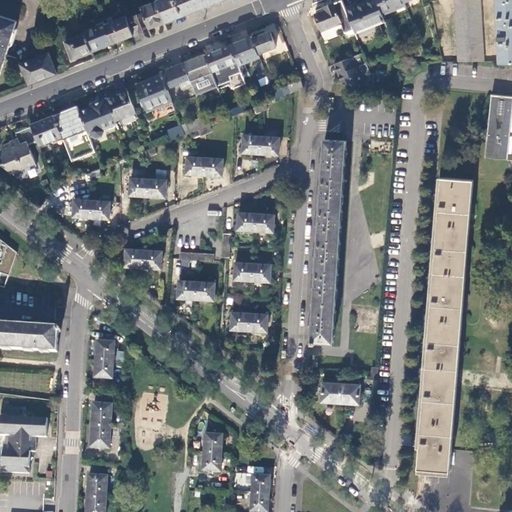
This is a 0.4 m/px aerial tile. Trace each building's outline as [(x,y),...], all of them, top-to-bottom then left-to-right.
[(149,29),(168,21),(159,0),(141,8),(143,13),(149,29)] [(159,0),(168,21),(220,0),(159,0)] [(326,10),(316,14),(322,31),(341,23),(345,33),(354,29),(346,9),(343,0),(325,7),(326,10)] [(383,14),(377,0),(373,0),(367,2),(362,3),(346,9),(354,29),(356,34),(386,22),(383,14)] [(377,0),(383,14),(406,5),(405,2),(403,0),(377,0)] [(455,0),(458,62),(484,62),(481,0),(455,0)] [(511,0),(498,0),(502,62),(511,61),(511,0)] [(149,29),(143,13),(128,19),(134,35),(135,36),(137,41),(142,39),(152,36),(149,29)] [(0,53),(6,55),(17,21),(0,15),(0,53)] [(128,19),(127,16),(105,24),(113,43),(134,35),(128,19)] [(113,43),(105,24),(105,22),(84,31),(85,34),(92,52),(113,43)] [(270,31),(253,38),(259,54),(277,47),(270,31)] [(73,59),(92,52),(85,34),(66,41),(73,59)] [(239,65),(260,57),(259,54),(253,38),(252,36),(231,45),(238,62),(239,65)] [(238,62),(231,45),(205,55),(212,72),(238,62)] [(57,73),(48,53),(21,64),(29,84),(38,81),(57,73)] [(363,53),(339,62),(345,76),(343,76),(345,84),(377,87),(376,74),(371,72),(367,62),(363,53)] [(212,72),(205,55),(184,63),(191,80),(197,95),(218,86),(212,72)] [(191,80),(184,63),(161,73),(162,75),(167,89),(191,80)] [(167,89),(162,75),(137,85),(147,112),(172,102),(167,89)] [(291,93),(304,88),(301,80),(288,85),(291,93)] [(136,111),(128,90),(107,99),(109,102),(116,119),(136,111)] [(511,96),(492,94),(486,157),(508,159),(511,121),(511,96)] [(266,103),(277,99),(275,95),(254,104),(255,107),(261,105),(266,103)] [(116,119),(109,102),(107,103),(106,101),(91,107),(92,109),(81,113),(89,134),(91,133),(92,136),(96,138),(102,136),(104,131),(103,128),(117,122),(116,119)] [(89,134),(81,113),(78,106),(54,115),(63,136),(73,161),(96,152),(89,134)] [(230,117),(245,112),(242,106),(228,112),(230,117)] [(118,126),(139,118),(136,111),(116,119),(117,122),(118,126)] [(210,126),(230,117),(228,112),(207,121),(209,126),(210,126)] [(63,136),(54,115),(31,124),(32,127),(38,141),(40,145),(63,136)] [(205,128),(209,126),(207,121),(184,130),(186,135),(199,130),(205,128)] [(182,126),(174,129),(178,138),(186,135),(184,130),(182,126)] [(38,141),(32,127),(25,131),(24,130),(16,133),(18,138),(10,140),(11,142),(5,145),(3,157),(5,162),(2,163),(14,174),(37,165),(28,144),(38,141)] [(261,154),(262,137),(244,136),(243,152),(261,154)] [(280,138),(262,137),(261,154),(279,155),(280,138)] [(319,159),(319,163),(324,163),(322,187),(318,186),(318,190),(317,194),(322,194),(320,217),(316,217),(316,221),(315,225),(319,225),(318,249),(314,249),(314,252),(313,256),(317,256),(316,280),(312,279),(312,283),(311,287),(315,287),(313,316),(310,315),(309,319),(309,323),(313,323),(312,339),(333,340),(347,141),(325,140),(324,156),(320,156),(319,159)] [(205,175),(206,158),(187,157),(186,174),(205,175)] [(224,159),(206,158),(205,175),(223,176),(224,159)] [(148,196),(149,179),(131,178),(130,195),(148,196)] [(419,468),(450,471),(473,180),(442,178),(440,199),(437,245),(433,291),(429,340),(425,393),(421,440),(419,468)] [(167,180),(149,179),(148,196),(166,198),(167,180)] [(91,218),(92,201),(74,199),(74,216),(91,218)] [(111,202),(92,201),(91,218),(110,219),(111,202)] [(256,231),(257,214),(239,213),(238,230),(256,231)] [(275,215),(257,214),(256,231),(274,232),(275,215)] [(0,271),(10,275),(18,253),(0,239),(0,271)] [(143,267),(144,250),(126,249),(125,266),(143,267)] [(162,251),(144,250),(143,267),(162,269),(162,251)] [(181,253),(181,259),(199,260),(213,261),(214,255),(181,253)] [(235,280),(252,281),(254,264),(236,263),(235,280)] [(254,264),(252,281),(271,282),(272,265),(254,264)] [(178,298),(196,299),(198,282),(179,281),(178,298)] [(198,282),(196,299),(214,300),(215,283),(198,282)] [(231,329),(249,330),(250,314),(233,312),(231,329)] [(250,314),(249,330),(267,332),(268,314),(250,314)] [(0,348),(57,352),(58,332),(60,332),(61,330),(58,329),(59,329),(43,327),(43,323),(36,323),(35,327),(5,325),(5,321),(0,320),(0,348)] [(98,342),(97,360),(114,362),(116,343),(98,342)] [(114,362),(97,360),(95,378),(113,379),(114,362)] [(321,402),(340,403),(342,384),(323,382),(321,402)] [(342,384),(340,403),(359,404),(360,385),(342,384)] [(94,404),(92,426),(111,427),(113,405),(94,404)] [(7,417),(19,417),(20,408),(7,407),(7,417)] [(7,417),(0,416),(0,435),(9,436),(9,445),(4,445),(3,472),(30,473),(31,452),(36,452),(36,442),(31,442),(32,437),(37,437),(47,437),(48,419),(19,417),(7,417)] [(111,427),(92,426),(91,448),(110,449),(111,427)] [(205,453),(222,454),(223,436),(206,435),(205,453)] [(221,472),(222,454),(205,453),(204,471),(221,472)] [(90,475),(88,498),(107,499),(109,477),(90,475)] [(252,494),(269,495),(270,477),(254,476),(252,494)] [(253,511),(268,511),(269,495),(252,494),(251,511),(253,511)] [(106,511),(107,499),(88,498),(87,511),(106,511)]
